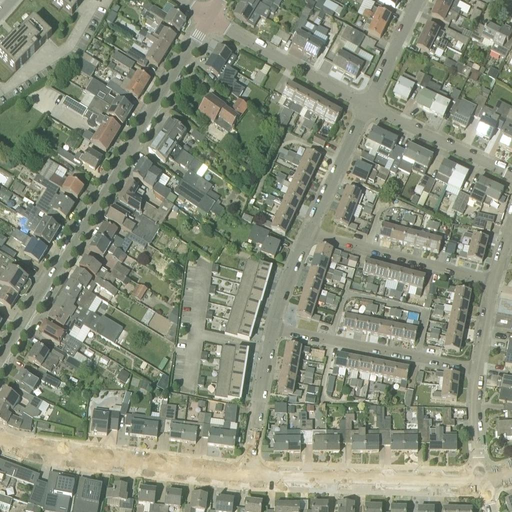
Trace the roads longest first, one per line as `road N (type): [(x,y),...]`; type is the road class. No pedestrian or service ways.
road 1 (residential): [(0,360),(208,15)]
road 2 (tertiary): [(247,474),(0,437)]
road 3 (tertiary): [(483,481),(247,474)]
road 4 (residential): [(476,368),(270,330)]
road 5 (residential): [(492,281),(306,231)]
road 6 (residential): [(365,106),(208,15)]
road 7 (residential): [(511,175),(365,106)]
road 8 (residential): [(247,474),(270,330)]
road 9 (residential): [(306,231),(365,106)]
